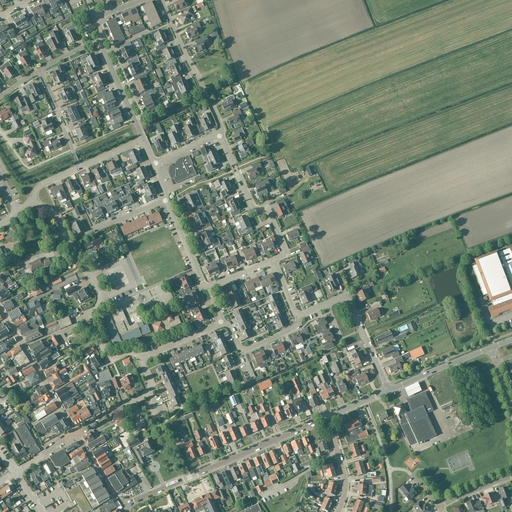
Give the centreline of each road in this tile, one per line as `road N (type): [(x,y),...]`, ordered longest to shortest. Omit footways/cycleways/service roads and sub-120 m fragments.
road 1 (unclassified): [(139,358),(130,352),(109,361),(91,323),(101,298),(56,217),(31,199)]
road 2 (tertiary): [(125,504),(326,417)]
road 3 (residential): [(272,260),(283,246),(269,215),(251,205),(220,134)]
road 4 (residential): [(220,134),(161,0)]
road 5 (unclassified): [(74,433),(0,310)]
